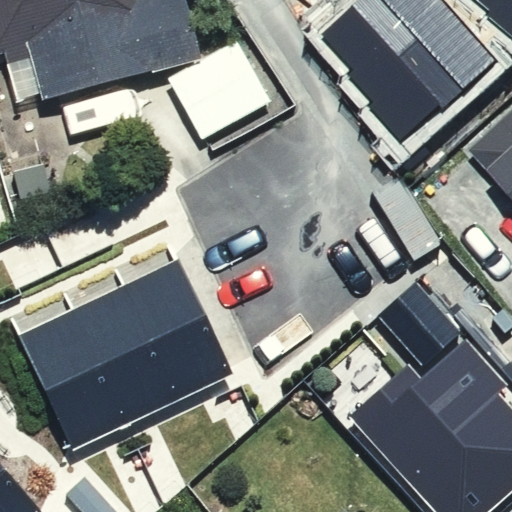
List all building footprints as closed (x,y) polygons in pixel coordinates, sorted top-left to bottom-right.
[(119,0),(0,0),(0,83),(7,108),(180,61),(163,0),(129,0),(120,3),(119,0)] [(266,107),(234,40),(150,79),(181,147),(266,107)] [(511,197),(511,110),(468,149),(511,197)] [(239,383),(184,269),(22,344),(78,461),(239,383)] [(511,396),(441,319),(340,409),(428,511),(459,511),(511,470),(511,396)] [(40,511),(0,467),(0,511),(40,511)] [(69,501),(78,511),(113,511),(88,484),(69,501)] [(511,511),(511,501),(498,511),(511,511)]
